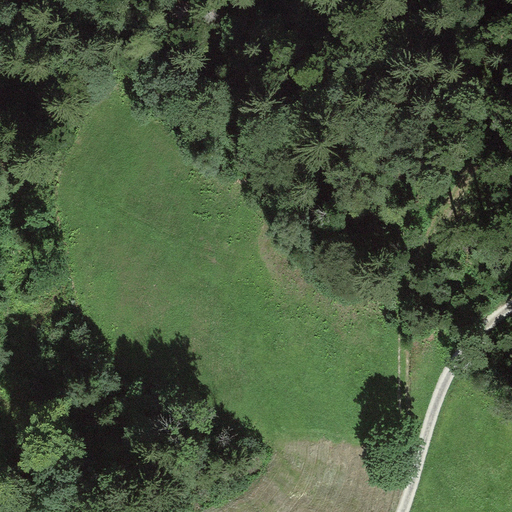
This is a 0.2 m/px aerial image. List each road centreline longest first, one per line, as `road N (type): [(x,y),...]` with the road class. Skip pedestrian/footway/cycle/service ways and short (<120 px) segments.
road 1 (track): [(414,477),(402,337),(407,281),(447,201),(511,111)]
road 2 (track): [(404,511),(448,379),(511,305)]
